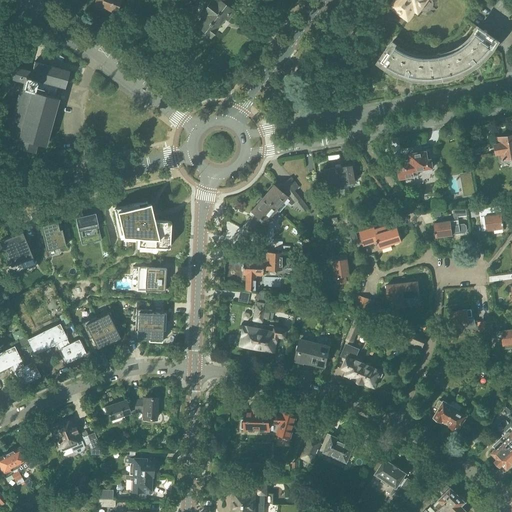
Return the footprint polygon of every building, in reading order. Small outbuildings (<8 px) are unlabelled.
[(96,0),(94,5),(95,5),(94,9),(96,10),(96,11),(100,12),(101,11),(103,12),(104,8),(116,13),(120,0),(96,0)] [(206,16),(197,27),(210,37),(224,19),(227,22),(235,11),(219,0),(210,0),(201,12),(206,16)] [(396,0),(391,7),(394,9),(394,13),(396,14),(400,14),(408,20),(415,10),(418,12),(422,6),(425,6),(427,3),(426,1),(427,0),(396,0)] [(18,35),(24,27),(19,23),(13,31),(18,35)] [(393,43),(379,63),(382,65),(385,67),(388,69),(389,69),(391,67),(390,66),(391,65),(397,69),(395,73),(398,74),(400,76),(403,77),(406,78),(408,78),(411,79),(413,79),(416,80),(419,80),(422,81),(425,81),(425,80),(425,76),(432,76),(433,80),(433,81),(437,80),(441,80),(446,79),(450,78),(454,77),(454,76),(453,72),(460,70),(461,74),(464,73),(467,72),(469,70),(472,69),(474,67),(476,66),(478,64),(481,63),(483,61),(485,59),(487,56),(486,56),(484,53),(488,47),(492,50),(492,51),(494,48),(496,45),(498,41),(479,27),(474,34),(470,40),(464,45),(463,43),(462,43),(461,43),(460,43),(459,44),(459,45),(459,46),(460,48),(453,52),(447,54),(439,56),(431,57),(425,57),(417,56),(418,54),(418,53),(417,53),(417,52),(416,51),(415,51),(414,51),(413,52),(413,53),(412,54),(405,52),(400,48),(393,43)] [(34,152),(37,144),(45,146),(58,98),(55,97),(58,86),(65,88),(69,71),(35,62),(32,72),(8,65),(5,77),(25,82),(10,135),(8,135),(8,136),(20,139),(17,147),(34,152)] [(290,97),(288,100),(291,105),(294,104),(297,101),(294,96),(290,97)] [(511,133),(509,134),(510,136),(500,138),(501,144),(496,145),(499,159),(504,158),(504,159),(505,159),(505,158),(511,156),(511,133)] [(430,150),(410,154),(411,159),(397,161),(400,178),(419,175),(418,171),(423,170),(424,171),(429,170),(430,169),(433,168),(430,150)] [(351,164),(323,169),(326,187),(344,184),(344,187),(354,186),(354,183),(354,182),(356,182),(356,179),(353,179),(351,164)] [(274,185),(263,197),(276,209),(277,210),(280,212),(286,205),(283,202),(288,196),(290,199),(288,202),(292,205),(300,199),(294,191),(299,187),(291,177),(277,188),(274,185)] [(465,195),(475,193),(473,181),(463,183),(465,190),(464,190),(465,195)] [(277,210),(276,209),(263,197),(251,211),(256,215),(254,219),(252,218),(249,224),(260,231),(263,225),(263,224),(265,223),(270,216),(271,217),(277,210)] [(147,201),(114,209),(119,232),(138,233),(137,249),(139,249),(139,243),(151,243),(151,250),(166,250),(167,220),(148,219),(148,215),(150,215),(147,201)] [(502,214),(501,205),(479,208),(482,231),(490,230),(504,228),(502,214)] [(454,217),(455,220),(434,223),(436,237),(453,235),(453,234),(465,233),(467,230),(466,225),(464,223),(459,224),(458,217),(467,215),(466,208),(453,210),(454,217)] [(96,218),(77,223),(82,244),(101,240),(96,218)] [(60,221),(52,223),(41,226),(41,228),(46,251),(66,246),(60,221)] [(398,227),(383,232),(382,228),(375,230),(374,228),(359,232),(364,246),(378,242),(380,248),(382,248),(382,249),(392,246),(391,245),(402,241),(398,227)] [(22,232),(0,241),(10,265),(14,264),(16,270),(35,263),(22,232)] [(275,241),(274,250),(291,250),(291,246),(282,246),(282,242),(275,241)] [(255,258),(255,261),(243,260),(242,274),(246,275),(245,290),(254,290),(255,275),(262,275),(263,268),(266,268),(266,270),(281,270),(282,254),(267,254),(266,259),(255,258)] [(346,282),(345,276),(350,276),(347,254),(340,255),(340,260),(333,260),(336,278),(337,284),(346,282)] [(138,267),(137,291),(165,292),(166,268),(138,267)] [(402,298),(412,297),(420,295),(418,281),(387,285),(388,299),(390,299),(391,309),(405,307),(405,306),(403,306),(402,298)] [(261,324),(262,317),(264,307),(265,307),(268,292),(257,291),(255,298),(257,299),(257,302),(255,302),(252,320),(253,321),(252,327),(243,326),(242,328),(241,329),(240,334),(241,335),(239,344),(241,345),(242,347),(246,347),(247,346),(257,348),(260,329),(261,324)] [(361,308),(365,297),(359,296),(356,306),(361,308)] [(372,300),(365,297),(361,308),(369,311),(372,300)] [(262,317),(272,319),(273,313),(270,313),(271,308),(265,307),(264,307),(262,317)] [(136,309),(135,331),(137,331),(137,338),(149,339),(150,339),(151,312),(152,310),(136,309)] [(474,316),(473,316),(472,309),(450,312),(453,332),(464,330),(463,329),(476,327),(474,316)] [(97,318),(96,318),(97,319),(108,342),(108,343),(109,345),(121,339),(117,331),(115,328),(118,327),(110,312),(97,318)] [(149,339),(149,342),(162,342),(163,331),(163,330),(165,330),(166,313),(151,312),(150,339),(149,339)] [(96,316),(82,323),(89,338),(92,337),(93,340),(97,348),(108,343),(108,342),(97,319),(96,318),(97,318),(96,316)] [(347,339),(353,341),(361,321),(355,319),(347,339)] [(492,320),(484,321),(486,333),(493,331),(492,320)] [(67,338),(62,328),(60,323),(27,339),(35,354),(58,342),(68,362),(85,354),(78,340),(70,344),(67,338)] [(261,324),(260,329),(257,348),(265,349),(266,351),(270,352),(271,350),(273,351),(275,340),(276,339),(277,336),(282,337),(284,336),(285,331),(284,329),(274,327),(273,325),(269,324),(267,326),(261,324)] [(498,339),(502,338),(504,349),(511,348),(511,329),(497,331),(498,339)] [(426,338),(411,332),(407,341),(422,347),(426,338)] [(310,362),(315,343),(306,340),(307,336),(301,334),(299,339),(301,340),(296,360),(304,362),(304,361),(310,362)] [(323,344),(315,343),(310,362),(325,366),(330,347),(331,347),(332,342),(324,340),(323,344)] [(342,355),(347,357),(342,368),(346,370),(345,374),(357,379),(360,372),(362,371),(365,364),(364,364),(365,362),(355,358),(359,349),(348,344),(347,346),(346,346),(342,355)] [(22,360),(17,350),(14,346),(0,352),(0,371),(13,365),(22,384),(39,376),(33,363),(24,367),(21,361),(22,360)] [(379,368),(365,362),(364,364),(365,364),(362,371),(360,372),(357,379),(366,383),(366,385),(370,386),(371,386),(375,387),(379,377),(380,377),(382,376),(383,374),(382,372),(381,371),(382,370),(379,369),(379,368)] [(144,399),(133,400),(134,412),(143,411),(143,419),(150,419),(150,421),(154,421),(155,419),(156,419),(157,398),(144,397),(144,399)] [(511,414),(511,412),(511,406),(511,405),(511,401),(509,399),(501,407),(511,414)] [(134,412),(133,400),(126,401),(126,400),(104,407),(106,414),(108,414),(110,419),(130,413),(134,412)] [(434,417),(446,424),(458,404),(452,401),(451,405),(444,401),(443,402),(440,400),(436,406),(439,408),(434,417)] [(458,404),(446,424),(458,431),(468,415),(467,414),(469,411),(458,404)] [(246,409),(246,429),(249,429),(250,431),(253,431),(254,429),(261,430),(262,431),(265,431),(266,430),(269,430),(269,425),(280,425),(278,433),(290,437),(297,416),(293,415),(292,413),(289,413),(288,413),(284,412),(283,414),(277,414),(277,411),(269,411),(269,410),(246,409)] [(99,448),(100,448),(94,432),(83,437),(83,436),(82,436),(74,417),(49,427),(58,450),(59,449),(60,452),(71,448),(73,452),(78,453),(82,451),(85,447),(84,446),(89,444),(90,448),(99,448)] [(490,430),(485,425),(472,438),(477,443),(490,430)] [(511,425),(504,433),(505,433),(500,439),(511,451),(511,425)] [(354,455),(358,447),(328,433),(320,450),(347,462),(351,453),(354,455)] [(511,451),(500,439),(493,446),(495,448),(491,452),(497,458),(495,461),(501,467),(503,465),(507,469),(511,465),(511,451)] [(307,444),(304,450),(315,455),(318,449),(307,444)] [(20,446),(8,452),(9,454),(19,472),(20,474),(28,467),(29,468),(31,468),(32,468),(33,467),(34,467),(35,466),(35,465),(35,464),(35,463),(29,450),(24,453),(20,446)] [(134,463),(133,475),(153,475),(154,459),(135,458),(135,450),(129,450),(129,455),(127,455),(126,463),(134,463)] [(19,472),(9,454),(8,452),(0,456),(0,468),(3,474),(4,474),(5,478),(12,474),(16,483),(23,479),(20,474),(19,472)] [(385,459),(376,474),(383,479),(382,481),(387,485),(389,483),(396,488),(398,486),(401,488),(401,489),(410,495),(417,485),(407,479),(407,480),(403,477),(406,473),(398,468),(393,465),(394,465),(385,459)] [(153,480),(153,475),(133,475),(126,475),(125,480),(131,480),(130,492),(139,492),(139,500),(146,500),(146,494),(151,494),(151,481),(153,480)] [(28,478),(24,481),(28,488),(32,484),(28,478)] [(427,480),(423,484),(430,490),(434,486),(427,480)] [(87,496),(92,494),(88,483),(75,489),(78,498),(86,494),(87,496)] [(232,511),(231,511),(263,511),(264,504),(265,504),(274,504),(274,493),(267,493),(267,486),(256,485),(256,493),(244,493),(244,489),(234,489),(234,492),(233,493),(232,497),(234,498),(233,511),(232,511)] [(444,495),(439,499),(441,501),(445,505),(447,502),(456,511),(465,511),(467,511),(464,509),(465,508),(465,503),(464,502),(465,502),(464,500),(464,498),(462,496),(459,496),(448,485),(441,491),(444,495)] [(116,499),(109,499),(98,499),(98,506),(115,507),(116,499)] [(427,511),(426,511),(424,511),(456,511),(447,502),(445,505),(441,501),(435,506),(439,510),(436,511),(427,511)]
